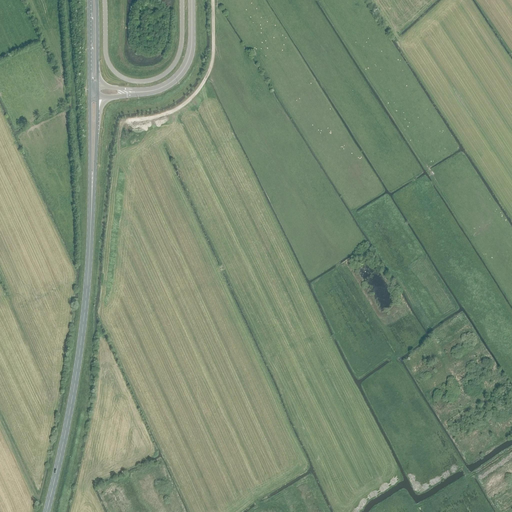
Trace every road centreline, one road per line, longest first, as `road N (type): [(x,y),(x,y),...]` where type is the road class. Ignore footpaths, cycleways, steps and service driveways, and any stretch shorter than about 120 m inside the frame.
road 1 (primary): [(46,511),(79,350),(91,194)]
road 2 (unclassified): [(181,0),(178,56),(163,74),(141,81),(107,61),(103,0)]
